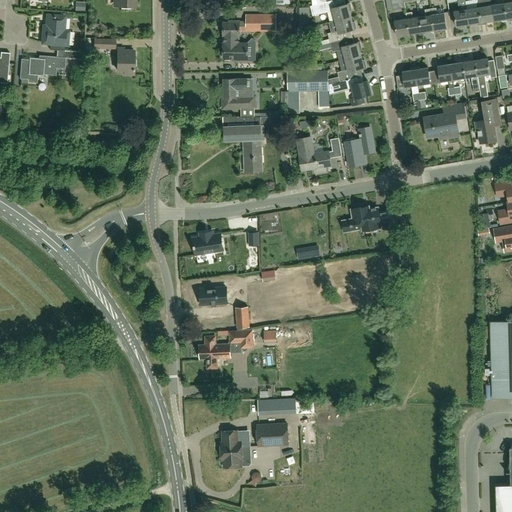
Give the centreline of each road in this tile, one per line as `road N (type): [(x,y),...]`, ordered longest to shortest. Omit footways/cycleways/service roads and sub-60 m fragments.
road 1 (tertiary): [(151,213),(211,213),(402,181)]
road 2 (unclassified): [(151,213),(167,104),(167,0)]
road 3 (primary): [(179,511),(159,409),(129,342)]
road 4 (residential): [(384,55),(511,36)]
road 5 (residential): [(402,181),(384,55)]
road 6 (residential): [(169,335),(168,287),(151,213)]
